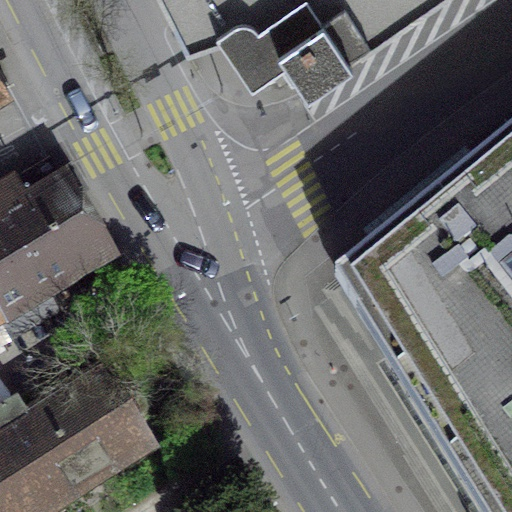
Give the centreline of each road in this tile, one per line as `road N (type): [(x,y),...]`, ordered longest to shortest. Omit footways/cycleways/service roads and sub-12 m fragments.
road 1 (residential): [(194,227),(289,184),(511,33)]
road 2 (primary): [(194,227),(290,434),(339,511)]
road 3 (primary): [(113,67),(194,227)]
road 4 (residential): [(113,67),(0,135)]
